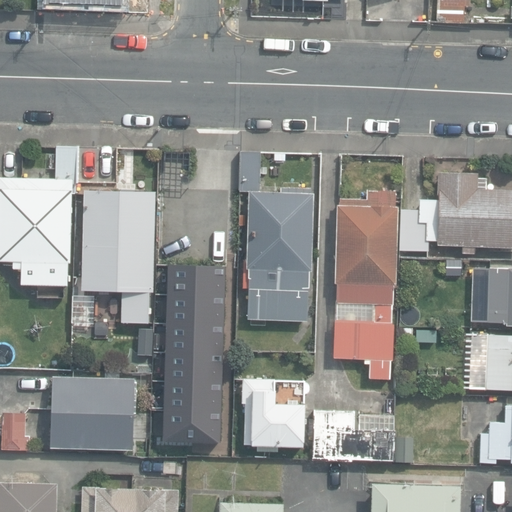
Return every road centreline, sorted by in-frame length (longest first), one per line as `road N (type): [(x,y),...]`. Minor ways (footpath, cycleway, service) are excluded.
road 1 (tertiary): [(197,81),(511,93)]
road 2 (tertiary): [(0,76),(197,81)]
